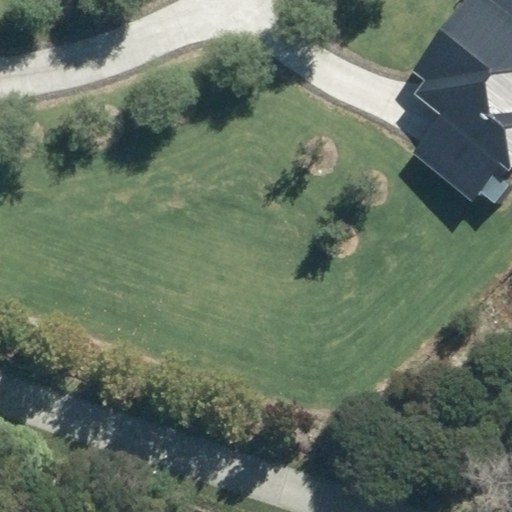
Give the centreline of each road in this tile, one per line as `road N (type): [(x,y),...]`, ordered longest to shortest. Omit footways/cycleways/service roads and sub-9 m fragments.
road 1 (track): [(0,357),(445,511)]
road 2 (track): [(0,85),(211,0)]
